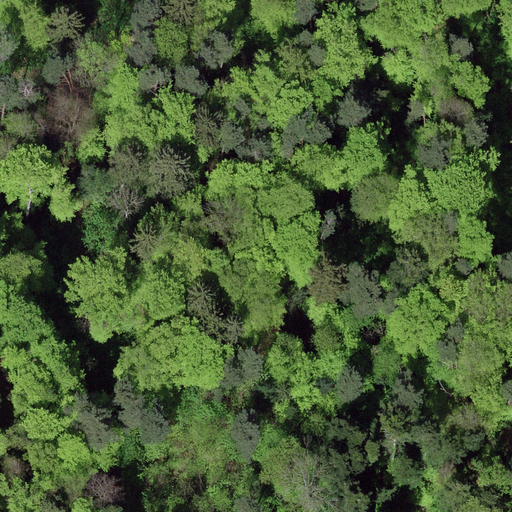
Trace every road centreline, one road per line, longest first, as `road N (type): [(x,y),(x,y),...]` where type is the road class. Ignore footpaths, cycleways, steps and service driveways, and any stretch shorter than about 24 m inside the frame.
road 1 (track): [(223,511),(511,461)]
road 2 (track): [(0,88),(182,0)]
